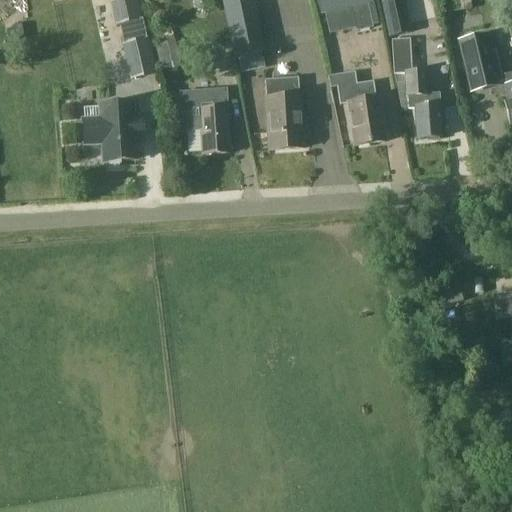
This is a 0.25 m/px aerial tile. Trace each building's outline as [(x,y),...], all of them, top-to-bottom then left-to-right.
[(122,0),(111,3),(116,26),(144,20),(139,0),(122,0)] [(251,0),(221,0),(235,60),(265,53),(255,6),(253,6),(251,0)] [(369,0),(312,0),(317,17),(350,9),(356,33),(372,29),(372,27),(379,25),(373,3),(370,4),(369,0)] [(387,39),(410,34),(402,0),(400,0),(380,4),(387,39)] [(443,0),(446,14),(472,11),(469,0),(443,0)] [(161,73),(181,69),(172,31),(153,35),(161,73)] [(488,34),(456,42),(469,95),(500,88),(499,83),(505,82),(506,87),(510,104),(506,105),(511,124),(511,74),(503,76),(501,77),(495,52),(492,53),(488,34)] [(391,40),(393,74),(411,73),(409,39),(391,40)] [(155,76),(149,51),(147,40),(123,45),(131,81),(155,76)] [(339,106),(346,105),(346,109),(352,109),(358,151),(388,146),(382,103),(379,103),(377,86),(372,87),(371,81),(354,83),(353,73),(326,77),(328,90),(336,89),(339,106)] [(408,111),(414,110),(416,140),(441,139),(440,126),(443,126),(442,108),(440,108),(440,95),(428,96),(427,73),(405,74),(406,98),(407,98),(408,111)] [(265,82),(266,100),(269,152),(303,150),(299,80),(265,82)] [(133,119),(132,106),(100,108),(101,121),(83,122),(85,146),(103,145),(104,163),(108,163),(109,165),(120,165),(120,162),(136,161),(134,136),(142,136),(141,118),(133,119)] [(227,109),(200,111),(202,157),(230,155),(227,109)] [(453,403),(431,420),(440,432),(463,416),(453,403)]
